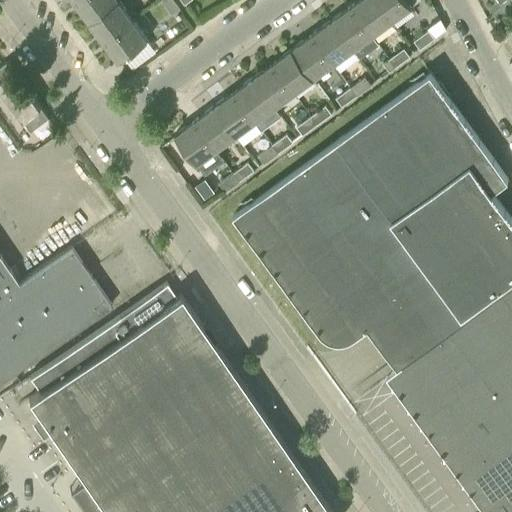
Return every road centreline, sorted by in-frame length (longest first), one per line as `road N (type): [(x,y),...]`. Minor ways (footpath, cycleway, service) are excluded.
road 1 (unclassified): [(384,511),(102,125)]
road 2 (residential): [(102,125),(281,0)]
road 3 (residential): [(102,125),(7,0)]
